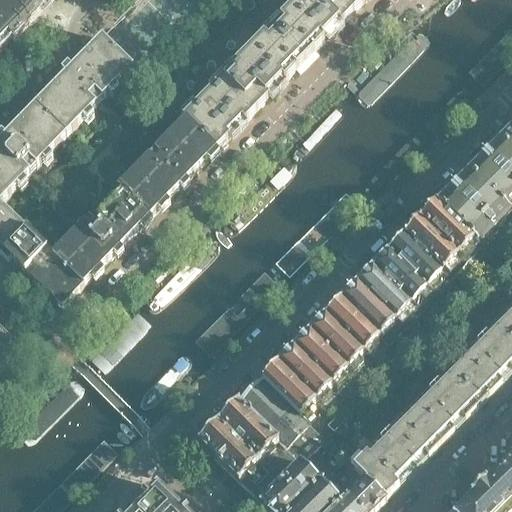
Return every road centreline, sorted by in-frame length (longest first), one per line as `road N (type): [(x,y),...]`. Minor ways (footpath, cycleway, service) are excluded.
road 1 (residential): [(95,511),(511,93)]
road 2 (residential): [(403,0),(53,352),(0,298)]
road 3 (residential): [(0,101),(101,0)]
road 4 (residential): [(511,426),(425,511)]
